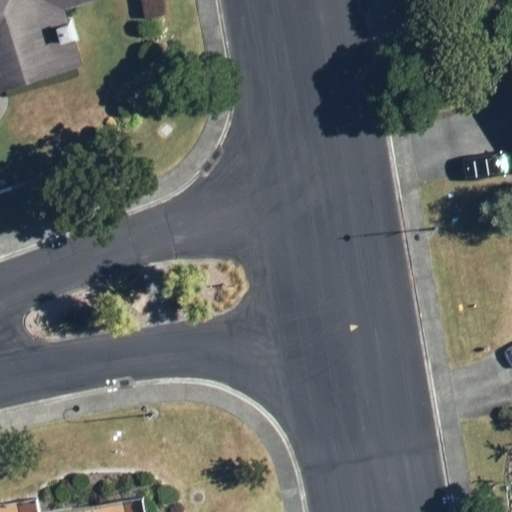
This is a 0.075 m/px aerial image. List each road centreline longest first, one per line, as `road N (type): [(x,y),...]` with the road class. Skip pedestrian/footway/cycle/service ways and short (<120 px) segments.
road 1 (residential): [(349,325),(49,377),(0,370)]
road 2 (residential): [(0,295),(15,282),(328,203)]
road 3 (residential): [(328,203),(286,0)]
road 4 (residential): [(386,511),(349,325)]
road 5 (residential): [(349,325),(328,203)]
